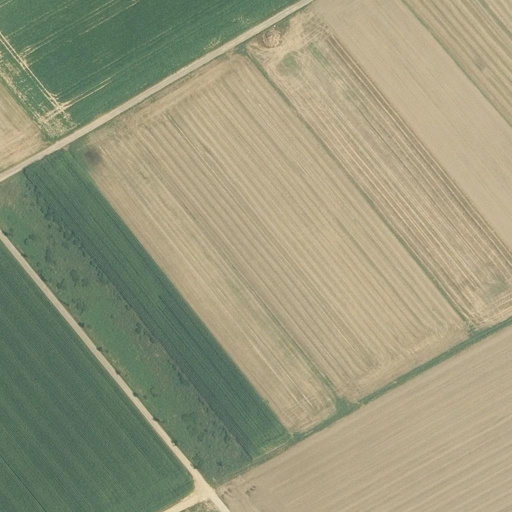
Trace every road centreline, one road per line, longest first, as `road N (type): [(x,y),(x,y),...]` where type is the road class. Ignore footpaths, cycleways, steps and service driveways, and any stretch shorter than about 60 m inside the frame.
road 1 (track): [(0,183),(323,0)]
road 2 (track): [(226,511),(0,229)]
road 3 (track): [(511,322),(208,491)]
